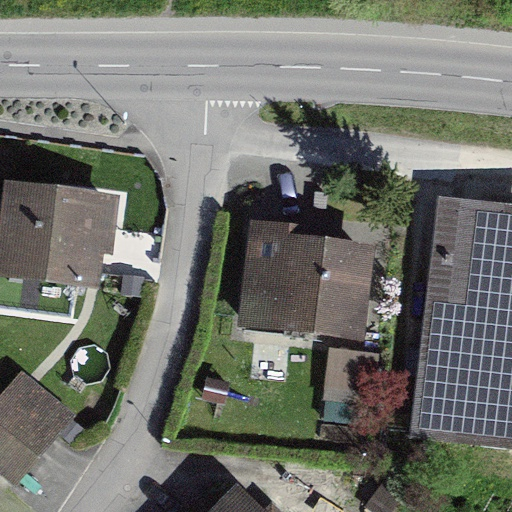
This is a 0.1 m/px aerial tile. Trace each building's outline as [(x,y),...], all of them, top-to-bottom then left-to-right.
[(98,206),(12,200),(7,279),(93,285),(98,206)] [(511,421),(511,223),(448,216),(422,435),(509,445),(511,421)] [(361,243),(251,234),(243,328),(354,336),(361,243)] [(69,422),(20,381),(0,405),(0,472),(16,486),(69,422)] [(250,511),(233,496),(217,511),(250,511)]
